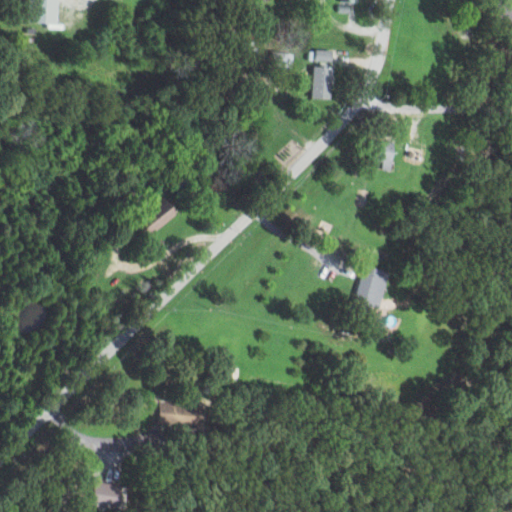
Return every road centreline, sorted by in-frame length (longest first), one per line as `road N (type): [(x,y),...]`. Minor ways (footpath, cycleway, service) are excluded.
road 1 (residential): [(0,451),(359,93),(382,0)]
road 2 (residential): [(146,195),(126,211),(110,242),(112,259),(124,267),(187,237),(220,237)]
road 3 (residential): [(359,93),(372,102),(511,103)]
